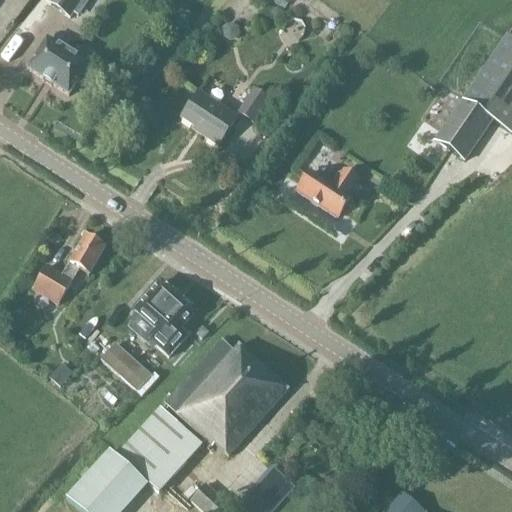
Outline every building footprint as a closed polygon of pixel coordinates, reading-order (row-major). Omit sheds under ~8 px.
[(47,0),(45,5),(70,21),(74,16),(78,19),(90,1),(88,0),(47,0)] [(232,23),(221,25),(224,40),(236,38),(232,23)] [(462,102),(491,122),(511,136),(511,39),(507,36),(462,102)] [(46,41),(26,73),(67,99),(87,68),(46,41)] [(440,83),(427,105),(442,113),(454,92),(440,83)] [(237,115),(253,126),(269,101),(254,91),(237,115)] [(218,150),(237,120),(198,94),(181,121),(202,135),(200,138),(218,150)] [(464,163),(491,122),(462,102),(434,143),(464,163)] [(311,175),(297,195),(337,222),(351,201),(348,199),(358,183),(343,173),(341,176),(338,177),(334,183),(335,186),(333,189),(311,175)] [(58,307),(73,281),(76,277),(80,271),(90,277),(106,249),(84,236),(68,264),(70,265),(63,275),(47,266),(32,292),(58,307)] [(130,265),(70,328),(89,346),(149,283),(130,265)] [(184,336),(176,329),(191,313),(157,282),(132,310),(159,335),(151,344),(165,357),(184,336)] [(202,343),(209,335),(202,329),(195,337),(202,343)] [(164,404),(189,426),(228,460),(289,393),(239,348),(238,347),(232,353),(221,342),(202,363),(164,404)] [(151,379),(115,346),(101,362),(115,373),(139,393),(151,379)] [(203,448),(183,431),(160,411),(116,458),(160,496),(203,448)] [(76,511),(126,511),(147,488),(108,454),(92,472),(86,466),(76,478),(81,483),(65,501),(76,511)] [(199,511),(225,511),(228,509),(205,488),(191,504),(199,511)] [(421,511),(400,493),(383,511),(421,511)]
